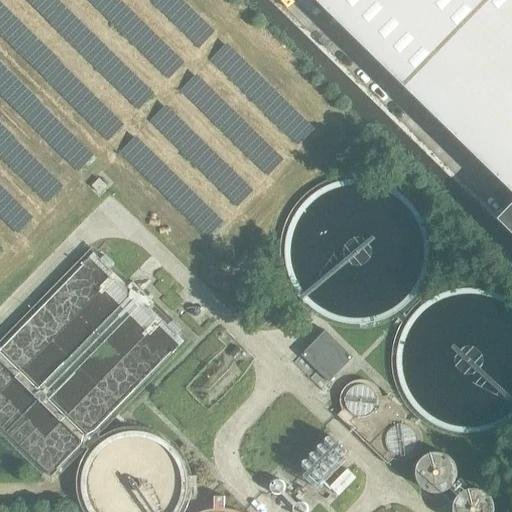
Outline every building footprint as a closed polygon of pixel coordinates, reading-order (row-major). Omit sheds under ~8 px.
[(0,0),(0,27),(57,86),(72,72),(1,0),(0,0)] [(35,0),(65,32),(79,19),(60,0),(35,0)] [(511,0),(317,0),(511,189),(511,205),(500,219),(511,230),(511,0)] [(0,90),(18,108),(25,101),(29,105),(36,98),(0,60),(0,90)] [(0,147),(1,148),(14,134),(0,120),(0,147)] [(205,214),(197,220),(208,234),(222,223),(215,214),(209,219),(205,214)] [(95,253),(0,349),(0,425),(52,477),(152,375),(158,382),(167,372),(161,366),(185,342),(178,335),(182,331),(173,322),(169,326),(151,308),(155,303),(134,282),(129,287),(111,269),(115,264),(106,256),(102,260),(95,253)] [(295,364),(325,393),(329,390),(326,387),(354,358),(327,331),(295,364)] [(409,426),(406,425),(407,415),(388,397),(378,399),(377,395),(375,392),(373,389),(370,387),(366,386),(363,385),(359,386),(356,387),(353,388),(350,391),(348,393),(347,397),(346,400),(346,404),(347,407),(338,416),(388,465),(397,456),(401,457),(404,457),(408,456),(411,455),(414,453),(416,450),(417,447),(418,443),(419,440),(418,436),(417,433),(415,430),(412,428),(409,426)] [(304,511),(333,485),(340,493),(358,476),(343,460),(353,450),(332,428),(273,484),(300,511),(304,511)] [(455,473),(455,472),(454,466),(450,459),(445,456),(438,454),(431,454),(427,456),(424,458),(421,461),(420,464),(418,468),(418,472),(419,480),(423,486),(429,489),(435,491),(442,490),(446,489),(449,486),(453,481),(455,477),(455,473)] [(493,511),(494,509),(493,502),(489,496),(485,492),(483,491),(476,489),(473,489),(468,490),(462,494),(457,499),(455,503),(455,508),(455,511),(493,511)]
